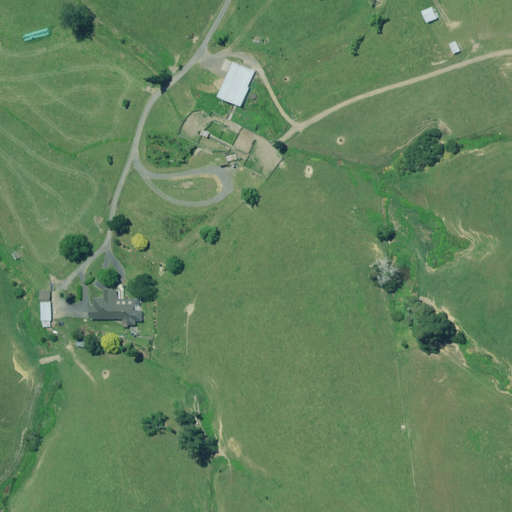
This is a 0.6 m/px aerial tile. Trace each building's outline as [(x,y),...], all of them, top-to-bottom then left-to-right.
[(439,19),(435,8),(425,12),(429,23),(439,19)] [(462,52),(458,42),(452,45),(456,54),(462,52)] [(256,72),(235,63),(220,97),(243,107),(251,88),(249,87),(256,72)] [(20,258),(17,252),(12,254),(16,260),(20,258)] [(52,299),(51,291),(41,291),(42,300),(52,299)] [(142,299),(120,299),(120,291),(107,291),(107,299),(97,299),(98,307),(93,307),(93,320),(125,319),(125,327),(130,327),(130,326),(138,326),(138,322),(144,322),(144,311),(142,311),(142,299)] [(44,321),(44,327),(52,327),(52,321),(53,321),(53,303),(43,303),(43,321),(44,321)] [(88,342),(80,340),(78,346),(86,348),(88,342)]
